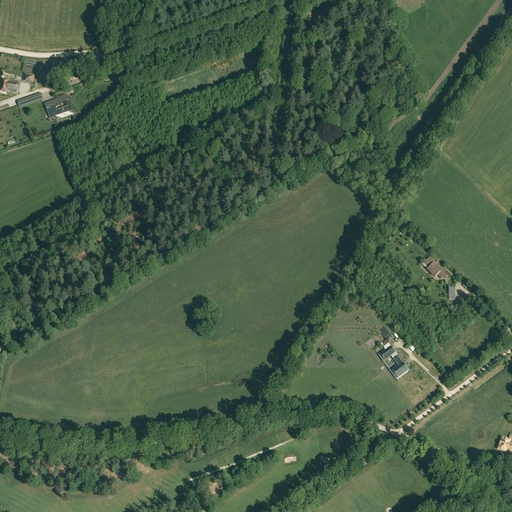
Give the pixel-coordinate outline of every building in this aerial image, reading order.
[(34,82),(35,75),(25,73),(23,80),(34,82)] [(19,82),(2,79),(1,91),(6,92),(7,91),(17,93),(19,82)] [(42,99),(40,94),(16,101),(18,107),(42,99)] [(67,95),(44,104),(49,118),(73,110),(67,95)] [(446,275),(429,259),(425,263),(430,268),(427,271),(434,278),(437,275),(441,279),(446,275)] [(395,352),(391,346),(380,354),(384,359),(395,352)] [(399,365),(392,370),(397,378),(408,370),(398,356),(394,358),(399,365)] [(498,449),(511,454),(511,441),(502,438),(498,449)]
